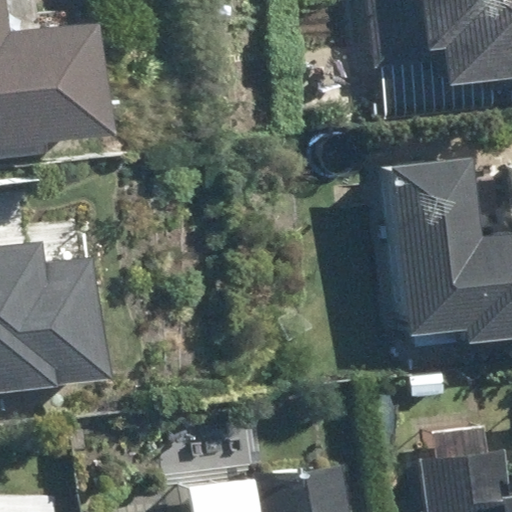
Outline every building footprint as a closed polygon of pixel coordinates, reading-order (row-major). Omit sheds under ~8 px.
[(0,0),(0,140),(107,127),(93,18),(4,29),(0,0)] [(511,0),(350,0),(357,64),(413,59),(415,80),(511,70),(511,0)] [(430,334),(445,332),(445,333),(448,346),(482,341),(483,350),(511,346),(511,163),(497,165),(505,229),(440,237),(432,158),(368,165),(358,164),(377,330),(429,325),(430,334)] [(24,190),(0,193),(0,381),(105,368),(87,225),(29,232),(24,190)] [(507,493),(488,495),(483,452),(472,453),(406,460),(410,511),(511,511),(511,455),(504,457),(507,493)] [(308,511),(302,467),(238,476),(241,511),(308,511)]
